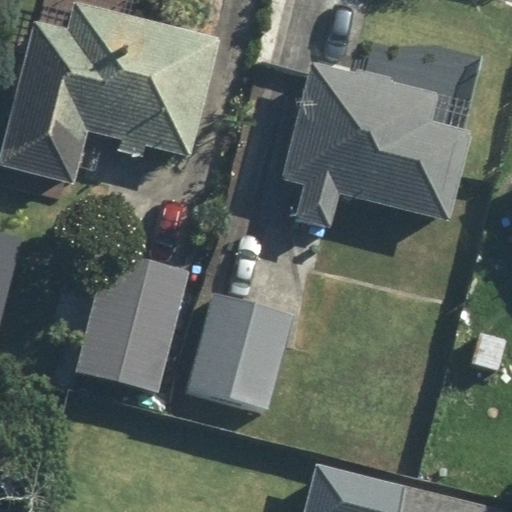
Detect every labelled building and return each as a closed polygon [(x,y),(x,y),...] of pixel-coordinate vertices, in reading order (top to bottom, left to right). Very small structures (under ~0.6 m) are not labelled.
[(208,46),(57,16),(52,40),(17,33),(0,117),(0,182),(62,195),(73,143),(184,165),(208,46)] [(467,112),(303,77),(277,197),(441,232),(467,112)] [(511,187),(498,195),(511,224),(511,187)] [(146,408),(172,288),(85,269),(59,389),(146,408)] [(283,316),(186,296),(164,402),(261,422),(283,316)] [(501,346),(451,336),(443,375),(493,385),(501,346)] [(468,511),(373,487),(365,511),(468,511)]
